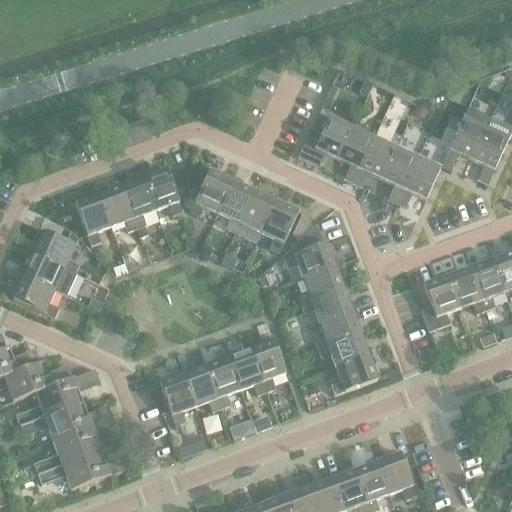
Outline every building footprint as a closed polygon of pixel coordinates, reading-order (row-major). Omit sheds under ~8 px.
[(471,164),(491,121),(468,111),(442,167),(452,171),(458,158),(471,164)] [(338,163),(353,131),(330,121),(319,145),(308,140),(298,162),(318,171),(325,157),(338,163)] [(511,130),(491,121),(471,164),(484,169),(477,183),(487,188),(510,138),(511,133),(511,130)] [(344,183),(353,187),(374,141),(353,131),(338,163),(350,169),(344,183)] [(374,141),(353,187),(362,191),(368,178),(381,184),(396,151),(374,141)] [(387,204),(396,208),(418,161),(396,151),(381,184),(394,189),(387,204)] [(412,198),(425,204),(440,171),(418,161),(396,208),(406,212),(412,198)] [(141,177),(155,215),(168,210),(171,220),(182,216),(166,174),(152,179),(150,174),(141,177)] [(204,211),(217,217),(234,180),(225,176),(223,180),(209,174),(190,215),(200,220),(204,211)] [(155,215),(141,177),(132,181),(134,185),(120,190),(136,233),(145,230),(142,219),(155,215)] [(234,236),(253,194),(242,189),(244,184),(234,180),(217,217),(230,223),(226,232),(234,236)] [(136,233),(120,190),(107,195),(106,191),(96,194),(110,231),(123,226),(126,237),(136,233)] [(110,231),(96,194),(87,198),(89,202),(75,207),(90,250),(100,246),(96,236),(110,231)] [(248,231),(260,237),(277,200),(269,196),(267,200),(253,194),(234,236),(244,240),(248,231)] [(277,200),(260,237),(274,243),(269,252),(280,257),(299,215),(285,209),(287,205),(277,200)] [(288,273),(299,269),(303,282),(341,268),(337,259),(332,260),(327,247),(324,248),(319,234),(314,230),(292,251),(294,259),(284,262),(288,273)] [(39,246),(33,259),(75,278),(80,269),(69,264),(75,251),(39,234),(35,244),(39,246)] [(511,256),(502,260),(500,255),(490,258),(504,296),(511,292),(511,256)] [(491,300),(504,296),(490,258),(481,262),(483,267),(470,272),(486,314),(495,311),(491,300)] [(23,269),(19,278),(55,295),(61,282),(71,287),(75,278),(33,259),(27,271),(23,269)] [(298,299),(301,308),(344,292),(339,279),(344,277),(341,268),(303,282),(308,295),(298,299)] [(476,318),(486,314),(470,272),(457,276),(455,272),(445,275),(459,312),(472,307),(476,318)] [(446,317),(459,312),(445,275),(436,278),(438,283),(424,289),(431,310),(420,314),(428,335),(450,328),(446,317)] [(55,295),(19,278),(14,288),(19,290),(13,303),(55,323),(59,313),(49,308),(55,295)] [(315,313),(320,327),(357,313),(354,304),(349,306),(344,292),(301,308),(304,317),(315,313)] [(357,313),(320,327),(325,340),(314,344),(318,353),(360,338),(355,325),(361,323),(357,313)] [(332,359),(337,372),(374,358),(370,348),(365,350),(360,338),(318,353),(321,363),(332,359)] [(250,353),(266,396),(275,393),(271,382),(285,377),(271,339),(261,343),(263,348),(250,353)] [(418,355),(422,366),(431,363),(427,352),(418,355)] [(4,353),(0,354),(0,381),(19,375),(15,366),(10,368),(4,353)] [(266,396),(250,353),(236,358),(235,353),(226,356),(240,394),(252,389),(256,400),(266,396)] [(226,399),(240,394),(226,356),(216,360),(218,365),(205,370),(221,413),(230,410),(226,399)] [(374,358),(337,372),(341,385),(331,389),(334,399),(377,383),(372,369),(377,367),(374,358)] [(19,375),(0,381),(0,393),(8,391),(13,406),(35,398),(35,397),(52,390),(49,382),(43,384),(37,368),(19,375)] [(211,417),(221,413),(205,370),(191,375),(189,370),(181,373),(195,411),(207,406),(211,417)] [(181,416),(195,411),(181,373),(171,377),(173,382),(158,387),(175,431),(185,427),(181,416)] [(78,391),(74,381),(72,382),(52,390),(35,397),(35,398),(40,411),(16,421),(20,431),(78,409),(72,393),(78,391)] [(48,432),(53,446),(93,431),(89,422),(84,425),(78,409),(20,431),(24,441),(48,432)] [(93,431),(53,446),(58,460),(34,469),(38,479),(96,458),(90,442),(96,440),(93,431)] [(375,461),(389,498),(403,493),(406,504),(416,500),(401,457),(386,462),(385,457),(375,461)] [(96,458),(38,479),(42,490),(66,480),(71,495),(111,480),(107,471),(102,473),(96,458)] [(368,469),(355,474),(368,511),(379,511),(376,503),(389,498),(375,461),(367,464),(368,469)] [(340,474),(330,477),(343,511),(352,511),(358,510),(358,511),(368,511),(355,474),(342,478),(340,474)] [(343,511),(330,477),(321,481),(323,485),(310,490),(317,511),(343,511)] [(295,491),(285,494),(291,511),(317,511),(310,490),(297,495),(295,491)] [(291,511),(285,494),(277,498),(278,502),(265,507),(266,511),(291,511)]
